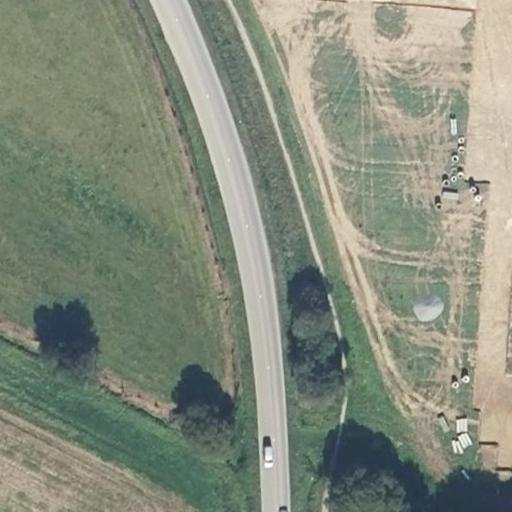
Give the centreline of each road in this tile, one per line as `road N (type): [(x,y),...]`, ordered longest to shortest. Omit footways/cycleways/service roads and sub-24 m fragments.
road 1 (tertiary): [(168,0),(190,43),(250,227),(267,357),(272,511)]
road 2 (residential): [(494,0),(482,143),(503,165),(499,230)]
road 3 (residential): [(499,230),(487,395),(509,441)]
